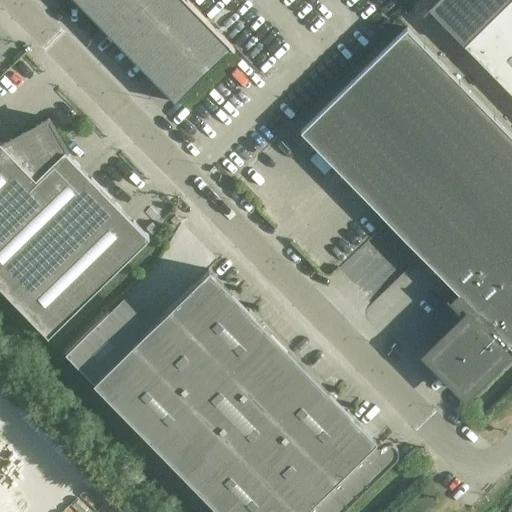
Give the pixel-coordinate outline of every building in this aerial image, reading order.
[(84,0),(94,9),(99,4),(185,92),(232,45),(187,0),(84,0)] [(511,0),(505,0),(462,43),(511,94),(511,0)] [(464,317),(427,354),(463,391),(502,353),(499,349),(506,342),(510,346),(511,343),(511,135),(406,27),(299,130),(387,221),(394,214),(427,248),(420,254),(457,291),(448,299),(446,297),(445,298),(457,310),(464,317)] [(1,143),(0,141),(0,287),(46,335),(148,236),(63,150),(65,148),(48,117),(1,143)] [(180,220),(174,214),(169,220),(174,225),(180,220)] [(64,352),(219,511),(300,511),(302,510),(303,511),(336,511),(393,457),(207,268),(135,338),(107,309),(64,352)]
